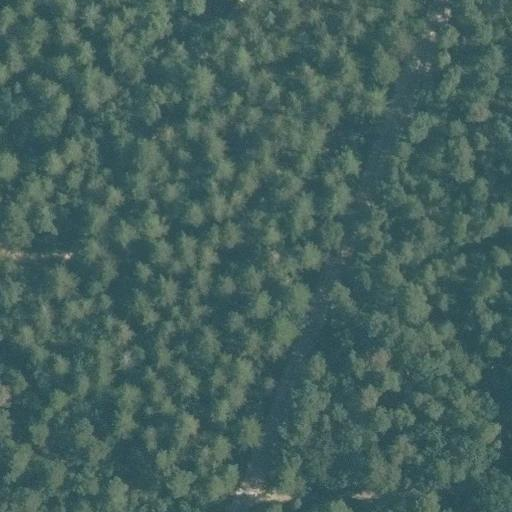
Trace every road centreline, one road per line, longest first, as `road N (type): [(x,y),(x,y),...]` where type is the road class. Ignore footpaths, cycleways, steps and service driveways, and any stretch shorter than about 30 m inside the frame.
road 1 (track): [(231,511),(437,0)]
road 2 (track): [(236,0),(0,353)]
road 3 (track): [(239,511),(511,495)]
